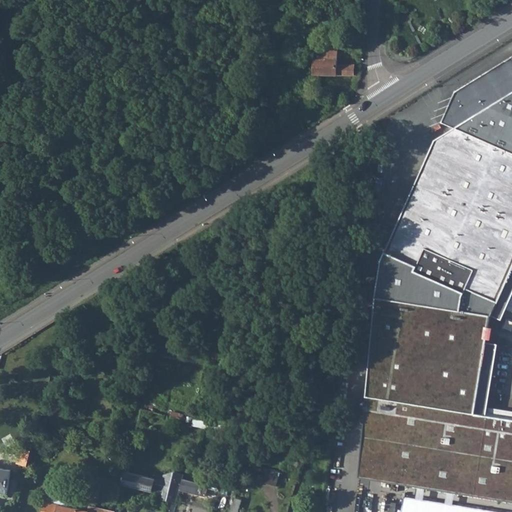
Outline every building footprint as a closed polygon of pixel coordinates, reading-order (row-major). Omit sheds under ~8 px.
[(314,50),(314,74),(354,75),(354,65),(338,64),(339,48),(322,47),(322,50),(314,50)] [(488,342),(492,316),(511,270),(511,56),(457,91),(443,122),(456,127),(435,140),(382,258),(376,296),(361,457),(410,464),(407,484),(511,501),(511,418),(476,413),(488,342)] [(511,418),(511,410),(486,407),(496,344),(488,342),(476,413),(511,418)] [(224,429),(225,425),(211,421),(194,417),(194,421),(193,424),(207,427),(207,425),(224,429)] [(17,462),(28,465),(33,445),(24,442),(22,448),(21,448),(17,462)] [(410,464),(361,457),(358,476),(407,484),(410,464)] [(0,490),(8,492),(12,470),(0,467),(0,490)] [(266,469),(263,482),(276,486),(280,473),(266,469)] [(164,499),(177,502),(179,494),(183,479),(184,473),(175,471),(164,474),(162,480),(125,471),(122,483),(152,491),(153,486),(160,488),(167,490),(164,499)] [(218,478),(212,477),(209,485),(207,494),(213,495),(215,487),(218,478)] [(167,490),(160,488),(158,497),(164,499),(167,490)] [(114,511),(91,507),(90,510),(84,509),(85,503),(86,501),(72,498),(72,499),(55,496),(48,495),(43,511),(114,511)] [(511,511),(404,495),(401,511),(511,511)] [(230,511),(238,511),(242,499),(235,497),(230,511)]
